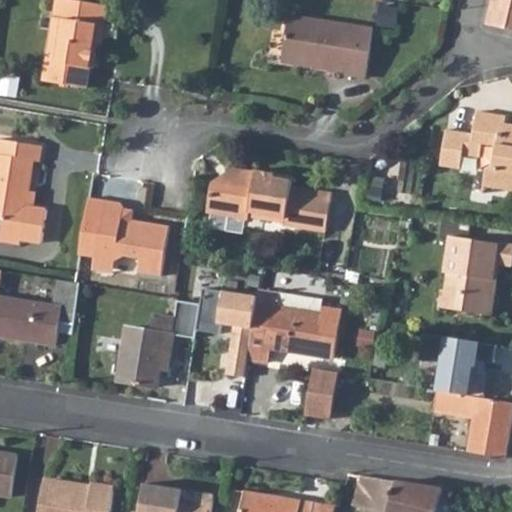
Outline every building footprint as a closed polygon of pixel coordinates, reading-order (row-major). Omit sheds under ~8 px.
[(103,16),(105,3),(87,0),(54,0),(53,9),(103,16)] [(511,29),(511,0),(492,0),(487,24),(511,29)] [(42,77),(85,84),(92,39),(99,40),(103,16),(53,9),(42,77)] [(366,56),(371,26),(286,13),(281,43),(366,56)] [(279,58),(301,61),(302,54),(323,58),(323,62),(342,65),(341,71),(363,74),(366,56),(281,43),(279,58)] [(496,144),(492,163),(486,168),(484,185),(511,189),(511,124),(501,123),(502,117),(475,112),(470,131),(445,131),(438,167),(458,171),(462,156),(479,159),(482,142),(496,144)] [(49,209),(28,205),(36,158),(42,159),(44,144),(0,136),(0,215),(5,217),(1,237),(23,241),(24,237),(44,240),(49,209)] [(250,215),(251,205),(284,211),(283,220),(324,226),(330,188),(291,181),(292,172),(254,166),(254,168),(232,165),(229,180),(212,177),(207,208),(250,215)] [(80,253),(95,254),(116,257),(125,253),(141,255),(139,269),(162,273),(170,224),(122,216),(124,205),(121,201),(92,197),(80,253)] [(488,314),(491,296),(494,296),(497,277),(493,277),(496,261),(511,263),(511,245),(451,237),(446,271),(450,271),(447,290),(443,290),(441,307),(488,314)] [(95,254),(93,268),(113,271),(116,257),(95,254)] [(0,334),(46,341),(50,317),(73,322),(79,281),(57,277),(52,305),(0,295),(0,334)] [(276,306),(318,312),(320,305),(321,298),(279,291),(276,306)] [(245,375),(249,346),(256,303),(257,296),(220,292),(216,325),(233,327),(225,374),(245,375)] [(176,317),(173,334),(194,338),(199,305),(178,302),(176,317)] [(267,349),(268,344),(334,355),(341,309),(320,305),(318,312),(276,306),(256,303),(255,312),(249,346),(267,349)] [(161,366),(168,367),(171,347),(173,334),(176,317),(169,316),(171,307),(155,304),(151,329),(126,325),(117,379),(157,386),(161,366)] [(494,361),(497,344),(424,332),(420,359),(443,363),(439,388),(467,393),(473,358),(494,361)] [(370,377),(372,362),(343,357),(340,371),(370,377)] [(331,416),(338,371),(314,367),(307,412),(331,416)] [(433,409),(472,416),(467,451),(505,457),(511,411),(511,400),(467,393),(439,388),(436,388),(433,409)] [(0,447),(0,487),(14,490),(20,451),(0,447)] [(48,474),(41,511),(112,511),(118,480),(96,476),(95,482),(48,474)] [(357,475),(367,506),(374,478),(357,475)] [(367,506),(367,511),(435,511),(442,489),(374,478),(367,506)] [(149,479),(144,511),(213,511),(217,490),(149,479)] [(246,489),(242,511),(315,511),(317,501),(246,489)] [(446,500),(441,511),(458,511),(461,507),(446,500)]
